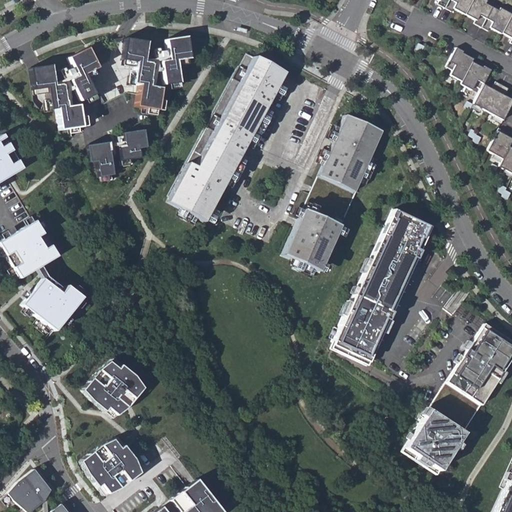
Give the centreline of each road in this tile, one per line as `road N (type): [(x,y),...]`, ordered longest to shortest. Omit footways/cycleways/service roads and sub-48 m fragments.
road 1 (tertiary): [(330,55),(405,112),(478,256),(511,299)]
road 2 (unknown): [(50,458),(107,432),(141,446),(148,475),(108,511)]
road 3 (tertiary): [(175,4),(266,23),(330,55)]
